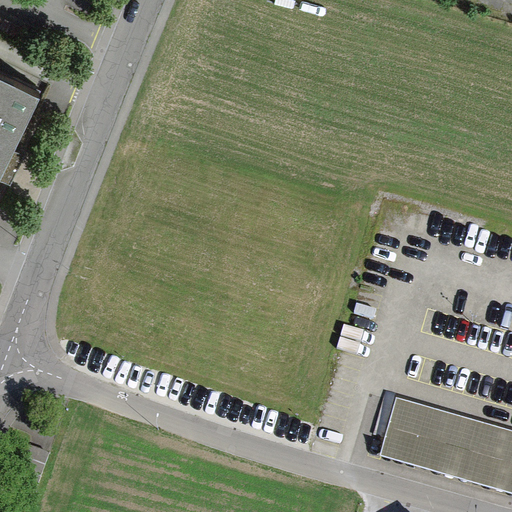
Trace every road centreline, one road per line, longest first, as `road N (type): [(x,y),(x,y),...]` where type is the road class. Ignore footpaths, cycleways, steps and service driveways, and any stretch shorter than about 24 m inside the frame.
road 1 (residential): [(480,511),(232,443),(6,351)]
road 2 (residential): [(6,351),(145,0)]
road 3 (unknown): [(386,326),(406,277),(423,262),(465,260),(511,275)]
road 4 (unknown): [(331,470),(386,326)]
road 5 (unknown): [(386,326),(511,366)]
